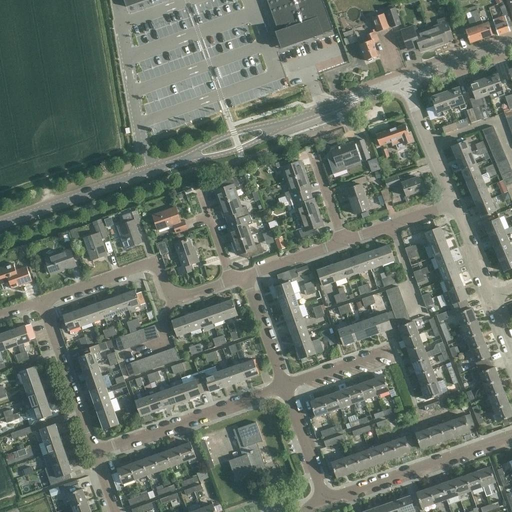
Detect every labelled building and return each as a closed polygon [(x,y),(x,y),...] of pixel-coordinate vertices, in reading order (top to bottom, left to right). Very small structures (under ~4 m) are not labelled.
[(322,0),(266,0),(283,47),(333,30),(322,0)] [(498,35),(509,31),(504,16),(508,14),(504,5),(499,6),(503,16),(492,20),(498,35)] [(476,6),(470,8),(474,18),(477,26),(481,39),(492,35),(488,22),(483,24),(476,6)] [(385,11),(391,28),(401,25),(395,8),(385,11)] [(389,28),(383,14),(372,18),(377,32),(389,28)] [(428,29),(434,48),(448,43),(445,36),(451,34),(445,17),(436,20),(438,25),(428,29)] [(434,48),(428,29),(417,32),(415,26),(400,31),(407,49),(418,45),(421,52),(434,48)] [(481,39),(477,26),(465,30),(470,43),(481,39)] [(373,42),(378,40),(374,30),(370,31),(371,33),(367,34),(369,41),(360,44),(366,60),(378,56),(373,42)] [(484,79),(489,95),(498,92),(499,96),(505,94),(498,74),(484,79)] [(489,95),(484,79),(470,84),(477,104),(483,102),(481,98),(489,95)] [(445,92),(451,108),(459,105),(460,109),(466,107),(459,87),(445,92)] [(451,108),(445,92),(432,97),(439,117),(444,115),(442,111),(451,108)] [(477,120),(483,119),(478,106),(473,108),(477,120)] [(477,120),(473,108),(466,110),(470,123),(477,120)] [(444,133),(458,129),(456,122),(442,127),(444,133)] [(413,131),(410,132),(407,123),(375,134),(379,146),(391,142),(392,145),(395,144),(397,149),(405,146),(404,143),(416,139),(413,131)] [(511,201),(511,171),(493,125),(482,130),(511,201)] [(356,144),(354,144),(353,142),(332,150),(336,163),(343,161),(345,166),(370,158),(364,140),(356,142),(356,144)] [(456,158),(471,152),(466,140),(451,146),(456,158)] [(475,144),(477,149),(485,146),(483,141),(475,144)] [(485,146),(477,149),(479,155),(487,151),(485,146)] [(456,158),(461,170),(476,163),(471,152),(456,158)] [(286,181),(306,174),(301,161),(294,164),(291,158),(275,163),(278,172),(283,170),(286,181)] [(376,158),(368,161),(371,172),(380,169),(376,158)] [(466,181),(481,175),(476,163),(461,170),(466,181)] [(485,167),(487,172),(495,169),(492,164),(485,167)] [(495,169),(487,172),(489,178),(497,175),(495,169)] [(306,174),(286,181),(290,191),(285,193),(288,202),(289,201),(305,195),(303,189),(310,187),(306,174)] [(388,187),(400,183),(398,175),(385,179),(388,187)] [(466,181),(471,193),(486,187),(481,175),(466,181)] [(347,189),(351,201),(365,196),(361,184),(367,183),(365,176),(352,180),(354,186),(347,189)] [(215,191),(220,204),(239,197),(235,187),(239,185),(236,177),(220,182),(222,188),(215,191)] [(407,195),(422,190),(418,177),(402,182),(407,195)] [(471,193),(476,205),(491,198),(486,187),(471,193)] [(495,190),(497,196),(504,193),(502,187),(495,190)] [(385,203),(391,201),(387,189),(381,191),(385,203)] [(504,193),(497,196),(499,201),(507,198),(504,193)] [(300,218),(319,211),(314,198),(307,201),(305,195),(289,201),(292,209),(296,208),(300,218)] [(365,196),(351,201),(355,213),(369,208),(365,196)] [(233,220),(249,214),(246,206),(242,207),(239,197),(220,204),(224,217),(231,214),(233,220)] [(491,198),(476,205),(481,216),(496,210),(491,198)] [(176,233),(187,229),(185,221),(181,222),(176,207),(153,215),(158,230),(173,225),(176,233)] [(128,240),(130,247),(142,242),(135,221),(140,220),(137,211),(122,216),(125,223),(117,226),(123,242),(128,240)] [(319,211),(300,218),(304,228),(299,230),(302,239),(310,236),(318,233),(316,227),(323,225),(319,211)] [(228,228),(232,242),(251,235),(248,225),(252,223),(249,214),(233,220),(235,226),(228,228)] [(484,224),(489,236),(504,229),(499,217),(484,224)] [(101,239),(107,236),(103,223),(95,226),(97,234),(84,238),(91,260),(105,255),(101,244),(103,243),(101,239)] [(425,233),(429,245),(445,239),(440,227),(425,233)] [(509,241),(504,229),(489,236),(494,247),(509,241)] [(270,230),(262,233),(266,244),(274,241),(270,230)] [(255,245),(251,235),(232,242),(237,255),(245,253),(246,258),(252,256),(264,252),(261,243),(255,245)] [(274,239),(278,250),(285,247),(282,236),(274,239)] [(192,264),(199,261),(195,250),(193,251),(189,239),(176,244),(184,266),(178,268),(181,275),(194,270),(192,264)] [(434,256),(449,251),(445,239),(429,245),(434,256)] [(494,247),(499,259),(511,253),(511,248),(509,241),(494,247)] [(164,242),(157,245),(161,254),(168,252),(164,242)] [(377,249),(382,265),(394,260),(389,245),(377,249)] [(405,248),(406,253),(414,250),(412,245),(405,248)] [(51,274),(76,266),(70,249),(45,258),(51,274)] [(382,265),(377,249),(365,254),(370,269),(382,265)] [(416,256),(414,250),(406,253),(408,259),(416,256)] [(434,256),(439,268),(454,263),(449,251),(434,256)] [(511,253),(499,259),(503,270),(511,266),(511,253)] [(353,258),(359,273),(370,269),(365,254),(353,258)] [(341,262),(346,277),(359,273),(353,258),(341,262)] [(329,266),(334,281),(346,277),(341,262),(329,266)] [(439,268),(443,280),(458,274),(454,263),(439,268)] [(12,288),(32,281),(27,267),(16,271),(14,264),(0,268),(0,279),(2,284),(9,281),(12,288)] [(296,276),(310,271),(307,265),(294,270),(296,276)] [(334,281),(329,266),(317,270),(322,284),(323,286),(334,281)] [(415,277),(422,274),(421,269),(413,272),(415,277)] [(425,280),(422,274),(415,277),(417,283),(425,280)] [(448,292),(463,286),(458,274),(443,280),(448,292)] [(395,283),(392,275),(387,277),(389,285),(395,283)] [(389,285),(387,277),(381,279),(384,287),(389,285)] [(279,299),(294,294),(290,281),(275,287),(279,299)] [(304,284),(306,290),(314,287),(312,281),(304,284)] [(371,291),(368,283),(363,285),(365,293),(371,291)] [(365,293),(363,285),(357,287),(360,295),(365,293)] [(388,296),(400,292),(398,286),(386,290),(388,296)] [(449,305),(451,310),(467,304),(466,299),(468,298),(463,286),(448,292),(442,294),(446,306),(449,305)] [(123,294),(128,310),(140,305),(135,290),(123,294)] [(347,299),(345,291),(339,293),(342,301),(347,299)] [(390,302),(402,298),(400,292),(388,296),(390,302)] [(342,301),(339,293),(333,295),(336,303),(342,301)] [(421,295),(423,301),(431,298),(429,293),(421,295)] [(111,298),(116,314),(128,310),(123,294),(111,298)] [(298,305),(294,294),(279,299),(283,311),(298,305)] [(367,297),(370,305),(375,303),(373,295),(367,297)] [(364,306),(370,305),(367,297),(361,299),(364,306)] [(99,303),(104,318),(116,314),(111,298),(99,303)] [(392,307),(404,303),(402,298),(390,302),(392,307)] [(431,298),(423,301),(425,306),(433,304),(431,298)] [(220,304),(225,319),(237,315),(232,300),(220,304)] [(104,318),(99,303),(87,307),(93,322),(104,318)] [(343,305),(346,313),(351,311),(349,303),(343,305)] [(393,313),(406,309),(404,303),(392,307),(393,313)] [(225,319),(220,304),(208,308),(213,324),(225,319)] [(461,326),(476,320),(471,308),(470,309),(467,304),(451,310),(453,316),(456,315),(461,326)] [(283,311),(287,323),(303,317),(298,305),(283,311)] [(312,308),(314,313),(322,310),(320,305),(312,308)] [(340,315),(346,313),(343,305),(338,307),(340,315)] [(93,322),(87,307),(75,311),(81,326),(93,322)] [(196,313),(201,328),(213,324),(208,308),(196,313)] [(395,319),(408,314),(406,309),(393,313),(395,319)] [(324,316),(322,310),(314,313),(316,319),(324,316)] [(447,310),(436,314),(439,321),(447,318),(449,314),(447,310)] [(81,326),(75,311),(63,315),(69,331),(81,326)] [(201,328),(196,313),(184,317),(189,332),(201,328)] [(374,317),(379,333),(392,329),(390,325),(386,313),(374,317)] [(397,324),(410,320),(408,314),(395,319),(397,323),(397,324)] [(189,332),(184,317),(172,321),(176,333),(177,336),(189,332)] [(303,317),(287,323),(292,335),(307,330),(303,317)] [(362,322),(368,337),(379,333),(374,317),(362,322)] [(132,320),(135,328),(140,326),(138,318),(132,320)] [(428,320),(432,328),(436,326),(433,318),(428,320)] [(135,328),(132,320),(126,322),(129,330),(135,328)] [(481,332),(476,320),(461,326),(466,338),(481,332)] [(398,327),(403,339),(418,333),(414,321),(398,327)] [(368,337),(362,322),(350,326),(356,341),(368,337)] [(440,324),(443,333),(448,331),(444,322),(440,324)] [(13,330),(18,345),(30,341),(25,325),(13,330)] [(149,327),(154,339),(159,337),(155,325),(149,327)] [(108,328),(111,336),(117,334),(114,326),(108,328)] [(356,341),(350,326),(338,330),(340,335),(344,345),(356,341)] [(435,337),(440,335),(436,326),(432,328),(435,337)] [(144,329),(148,341),(154,339),(149,327),(144,329)] [(111,336),(108,328),(103,330),(106,338),(111,336)] [(321,331),(323,337),(331,335),(329,328),(321,331)] [(138,331),(142,343),(148,341),(144,329),(138,331)] [(18,345),(13,330),(1,334),(6,349),(18,345)] [(311,341),(307,330),(292,335),(296,347),(311,341)] [(133,333),(137,345),(142,343),(138,331),(133,333)] [(238,339),(236,331),(230,333),(233,341),(238,339)] [(466,338),(470,350),(486,344),(481,332),(466,338)] [(127,335),(131,347),(137,345),(133,333),(127,335)] [(408,351),(423,345),(418,333),(403,339),(408,351)] [(333,334),(331,335),(332,339),(328,341),(330,345),(336,343),(333,334)] [(90,335),(84,337),(87,345),(93,343),(90,335)] [(121,337),(126,349),(131,347),(127,335),(121,337)] [(224,335),(218,337),(221,345),(226,343),(224,335)] [(87,345),(84,337),(79,339),(82,347),(87,345)] [(126,349),(121,337),(116,339),(120,351),(126,349)] [(215,347),(221,345),(218,337),(213,339),(215,347)] [(319,339),(311,341),(316,353),(323,351),(319,339)] [(107,341),(82,350),(84,355),(78,357),(82,369),(98,364),(94,354),(110,348),(107,341)] [(316,353),(311,341),(296,347),(300,359),(316,353)] [(200,343),(194,345),(197,353),(202,351),(200,343)] [(253,359),(246,362),(244,356),(245,356),(240,343),(234,344),(237,352),(241,364),(247,379),(259,375),(253,359)] [(237,352),(234,344),(229,346),(232,354),(237,352)] [(470,350),(477,368),(490,363),(488,358),(490,357),(486,344),(470,350)] [(197,353),(194,345),(188,347),(191,355),(197,353)] [(408,351),(413,364),(428,358),(423,345),(408,351)] [(454,346),(449,348),(452,357),(457,355),(454,346)] [(174,361),(180,359),(175,347),(169,350),(174,361)] [(174,361),(169,350),(164,351),(168,364),(174,361)] [(21,353),(24,361),(29,359),(26,351),(21,353)] [(168,364),(164,351),(158,353),(163,366),(168,364)] [(109,360),(117,357),(115,352),(107,354),(109,360)] [(24,361),(21,353),(15,355),(18,363),(24,361)] [(163,366),(158,353),(153,355),(157,367),(163,366)] [(213,360),(211,353),(205,355),(207,363),(213,360)] [(157,367),(153,355),(148,357),(152,369),(157,367)] [(117,357),(109,360),(111,366),(118,363),(117,357)] [(152,369),(148,357),(142,359),(146,371),(152,369)] [(432,369),(428,358),(413,364),(417,375),(432,369)] [(146,371),(142,359),(137,361),(141,373),(146,371)] [(141,373),(137,361),(131,363),(136,375),(141,373)] [(136,375),(131,363),(125,365),(129,377),(136,375)] [(475,380),(481,378),(483,382),(498,376),(495,368),(492,369),(490,363),(477,368),(471,370),(475,380)] [(86,381),(102,376),(98,364),(82,369),(86,381)] [(180,372),(177,364),(171,366),(174,374),(180,372)] [(247,379),(241,364),(229,368),(235,383),(247,379)] [(450,376),(455,374),(451,365),(447,367),(450,376)] [(20,372),(24,384),(39,379),(35,366),(20,372)] [(235,383),(229,368),(217,372),(223,387),(235,383)] [(417,375),(422,387),(437,381),(432,369),(417,375)] [(161,379),(158,371),(153,373),(156,380),(161,379)] [(217,372),(205,376),(204,373),(199,374),(205,391),(210,389),(211,392),(223,387),(217,372)] [(156,380),(153,373),(147,375),(150,382),(156,380)] [(201,395),(200,392),(205,391),(199,374),(195,376),(196,380),(184,384),(189,400),(201,395)] [(117,384),(125,381),(123,375),(115,378),(117,384)] [(371,380),(377,395),(389,391),(384,375),(371,380)] [(86,381),(91,393),(106,388),(102,376),(86,381)] [(483,382),(488,395),(503,389),(498,376),(483,382)] [(144,385),(141,377),(135,379),(138,387),(144,385)] [(24,384),(28,396),(44,390),(39,379),(24,384)] [(377,395),(371,380),(359,384),(365,399),(377,395)] [(119,389),(127,386),(125,381),(117,384),(119,389)] [(437,381),(422,387),(427,399),(442,393),(437,381)] [(189,400),(184,384),(172,388),(177,404),(189,400)] [(365,399),(359,384),(347,388),(352,404),(365,399)] [(95,405),(110,400),(106,388),(91,393),(95,405)] [(160,392),(165,408),(177,404),(172,388),(160,392)] [(335,393),(340,408),(352,404),(347,388),(335,393)] [(488,395),(493,409),(509,403),(503,389),(488,395)] [(28,396),(32,408),(48,402),(44,390),(28,396)] [(470,390),(466,392),(469,400),(474,399),(470,390)] [(148,397),(153,412),(165,408),(160,392),(148,397)] [(340,408),(335,393),(323,397),(328,412),(340,408)] [(153,412),(148,397),(136,401),(141,416),(153,412)] [(328,412),(323,397),(310,401),(316,416),(328,412)] [(123,402),(125,407),(133,405),(131,399),(123,402)] [(95,405),(99,417),(114,411),(110,400),(95,405)] [(441,400),(433,403),(434,408),(443,405),(441,400)] [(48,402),(32,408),(37,420),(52,415),(48,402)] [(426,411),(434,408),(433,403),(424,406),(426,411)] [(511,411),(509,403),(493,409),(498,422),(511,416),(511,411)] [(135,410),(133,405),(125,407),(127,413),(135,410)] [(476,405),(471,407),(475,416),(480,414),(476,405)] [(5,417),(13,414),(11,409),(3,412),(5,417)] [(114,411),(99,417),(103,429),(119,424),(114,411)] [(15,420),(13,414),(5,417),(7,422),(15,420)] [(465,416),(469,429),(475,427),(470,414),(465,416)] [(480,414),(475,416),(478,424),(483,422),(480,414)] [(452,420),(458,436),(470,431),(469,429),(465,416),(452,420)] [(440,424),(445,440),(458,436),(452,420),(440,424)] [(252,468),(264,464),(257,442),(262,440),(256,422),(238,428),(239,432),(235,433),(243,456),(228,460),(235,479),(253,472),(252,468)] [(40,429),(44,441),(60,436),(56,424),(40,429)] [(445,440),(440,424),(428,428),(433,444),(445,440)] [(336,433),(342,430),(340,425),(334,427),(336,433)] [(13,439),(32,432),(30,426),(11,433),(13,439)] [(336,433),(334,427),(321,431),(323,437),(336,433)] [(410,435),(414,448),(420,446),(421,448),(433,444),(428,428),(410,435)] [(343,434),(336,437),(338,443),(346,440),(343,434)] [(392,441),(397,456),(410,452),(409,449),(414,448),(410,435),(392,441)] [(60,436),(44,441),(48,453),(64,448),(60,436)] [(326,447),(338,443),(336,437),(324,441),(326,447)] [(380,445),(385,461),(397,456),(392,441),(380,445)] [(178,447),(183,462),(196,458),(190,442),(178,447)] [(385,461),(380,445),(368,449),(373,465),(385,461)] [(183,462),(178,447),(166,451),(171,466),(183,462)] [(27,454),(25,448),(17,451),(19,456),(27,454)] [(47,467),(53,465),(68,460),(64,448),(48,453),(43,455),(47,467)] [(356,453),(361,469),(373,465),(368,449),(356,453)] [(154,455),(159,471),(171,466),(166,451),(154,455)] [(344,458),(349,473),(361,469),(356,453),(344,458)] [(159,471),(154,455),(142,460),(147,475),(159,471)] [(349,473),(344,458),(331,462),(337,477),(349,473)] [(68,460),(53,465),(59,483),(72,478),(70,473),(72,472),(68,460)] [(147,475),(142,460),(130,464),(135,479),(147,475)] [(135,479),(130,464),(117,468),(123,484),(135,479)] [(23,469),(25,475),(33,472),(31,466),(23,469)] [(477,471),(482,486),(495,482),(489,467),(477,471)] [(465,475),(470,491),(482,486),(477,471),(465,475)] [(470,491),(465,475),(453,479),(458,495),(470,491)] [(458,495),(453,479),(441,484),(446,499),(458,495)] [(65,489),(72,506),(87,501),(83,489),(79,490),(77,484),(65,489)] [(446,499),(441,484),(429,488),(434,503),(446,499)] [(434,503),(429,488),(416,492),(422,508),(434,503)] [(141,495),(143,501),(150,498),(147,492),(141,495)] [(179,497),(177,492),(168,496),(170,501),(179,497)] [(143,501),(141,495),(128,499),(130,505),(143,501)] [(398,500),(401,511),(411,511),(415,511),(413,507),(409,495),(401,498),(401,499),(398,500)] [(385,503),(388,511),(401,511),(398,500),(394,501),(394,500),(385,503)] [(91,511),(87,501),(72,506),(73,511),(91,511)] [(144,504),(146,510),(153,508),(151,502),(144,504)] [(374,508),(375,511),(388,511),(385,503),(378,506),(378,507),(374,508)]
